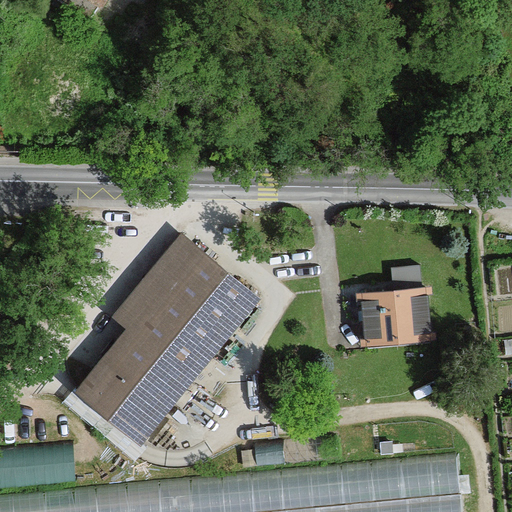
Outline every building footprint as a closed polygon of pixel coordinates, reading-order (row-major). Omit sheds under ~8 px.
[(76,0),(92,11),(100,0),(76,0)] [(137,327),(87,389),(146,437),(259,298),(186,239),(123,316),(137,327)] [(424,261),(396,262),(396,281),(424,281),(424,261)] [(434,339),(429,290),(366,296),(371,345),(434,339)] [(0,480),(77,479),(76,442),(0,444),(0,480)]
